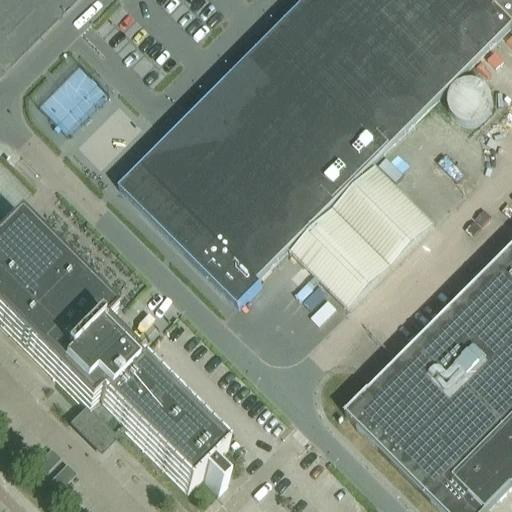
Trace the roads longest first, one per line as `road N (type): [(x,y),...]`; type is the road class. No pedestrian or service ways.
road 1 (unclassified): [(397,511),(0,119)]
road 2 (unclassified): [(0,107),(101,0)]
